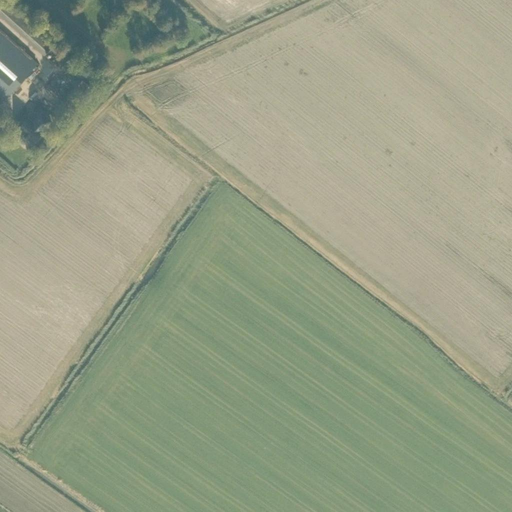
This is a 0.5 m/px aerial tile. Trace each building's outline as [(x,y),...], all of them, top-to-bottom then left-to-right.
[(0,0),(0,15),(44,55),(53,45),(2,0),(0,0)] [(62,8),(58,13),(75,25),(79,19),(62,8)] [(37,64),(0,30),(0,97),(4,101),(37,64)] [(50,49),(59,57),(63,52),(54,44),(50,49)] [(65,69),(74,59),(65,51),(56,61),(65,69)] [(73,104),(88,86),(81,80),(66,98),(73,104)] [(42,131),(51,121),(41,112),(32,122),(28,118),(17,130),(21,134),(19,137),(19,141),(22,144),(26,143),(28,140),(32,144),(43,132),(42,131)]
